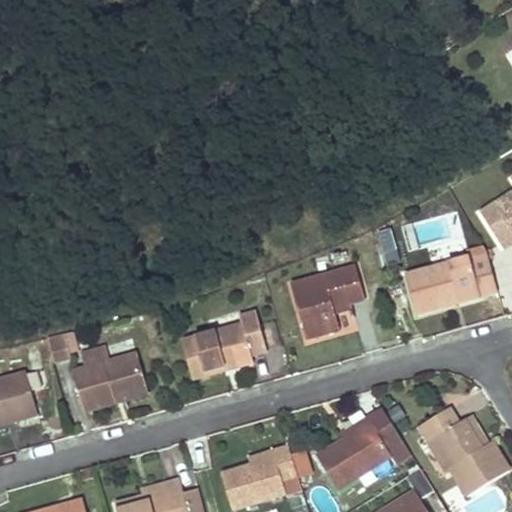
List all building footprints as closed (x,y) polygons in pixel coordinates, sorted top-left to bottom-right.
[(511,192),(511,193),(480,211),(490,228),(503,220),(511,235),(511,192)] [(511,235),(503,220),(490,228),(500,246),(511,238),(511,235)] [(397,254),(391,229),(379,232),(384,257),(397,254)] [(472,260),(407,276),(417,317),(499,295),(489,262),(474,267),(472,260)] [(358,266),(290,281),(306,341),(340,335),(336,319),(332,305),(365,298),(358,266)] [(365,298),(332,305),(336,319),(368,312),(365,298)] [(236,325),(180,339),(189,380),(251,364),(249,356),(262,353),(261,348),(257,330),(253,311),(235,316),(236,325)] [(271,327),(257,330),(261,348),(275,344),(271,327)] [(73,363),(66,335),(47,340),(54,368),(73,363)] [(80,354),(82,370),(111,362),(106,347),(80,354)] [(82,370),(74,372),(84,411),(116,402),(115,390),(145,382),(140,355),(111,362),(82,370)] [(0,427),(42,417),(30,374),(0,381),(0,427)] [(145,382),(115,390),(116,402),(147,394),(145,382)] [(371,423),(317,456),(338,490),(393,456),(388,449),(401,440),(381,407),(367,416),(371,423)] [(454,469),(469,491),(511,465),(511,462),(495,435),(489,438),(478,445),(460,418),(456,420),(448,407),(416,424),(424,437),(432,432),(454,469)] [(472,411),(460,418),(478,445),(489,438),(472,411)] [(432,432),(424,437),(446,473),(454,469),(432,432)] [(288,445),(274,450),(277,457),(252,465),(221,475),(233,511),(249,511),(287,500),(283,486),(299,481),(288,445)] [(277,457),(274,450),(249,458),(252,465),(277,457)] [(305,452),(293,456),(300,476),(312,472),(305,452)] [(187,511),(182,494),(179,483),(164,487),(168,498),(141,506),(120,511),(187,511)] [(168,498),(164,487),(138,495),(141,506),(168,498)] [(428,511),(413,488),(377,511),(428,511)] [(203,511),(197,489),(182,494),(187,511),(203,511)] [(82,511),(80,501),(36,511),(82,511)]
